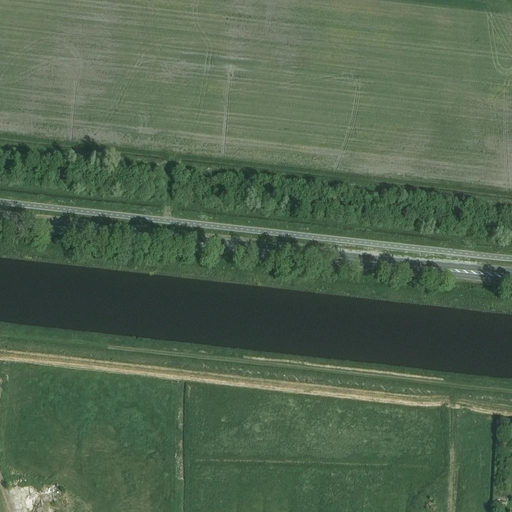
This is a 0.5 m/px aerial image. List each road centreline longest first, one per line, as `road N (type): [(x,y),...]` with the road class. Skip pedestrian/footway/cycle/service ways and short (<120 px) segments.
road 1 (track): [(0,338),(511,394)]
road 2 (secondary): [(511,276),(0,220)]
